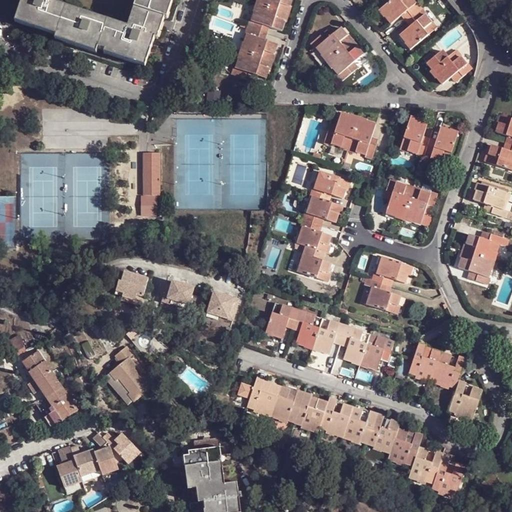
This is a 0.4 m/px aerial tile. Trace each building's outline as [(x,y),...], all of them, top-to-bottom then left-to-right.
[(162,14),(134,5),(128,24),(55,0),(21,0),(16,16),(57,31),(56,34),(98,47),(98,45),(106,47),(147,61),(155,35),(162,14)] [(135,0),(134,5),(162,14),(164,14),(169,0),(135,0)] [(256,0),(256,1),(286,11),(289,3),(291,4),(292,0),(256,0)] [(419,0),(388,0),(381,6),(387,13),(385,15),(390,21),(401,12),(404,10),(409,16),(423,5),(419,0)] [(286,11),(256,1),(254,6),(250,18),(249,17),(246,24),(264,30),(266,23),(270,25),(282,29),(286,17),(284,17),(286,11)] [(409,16),(413,21),(410,23),(399,32),(406,40),(408,38),(413,44),(436,26),(432,21),(433,20),(426,10),(427,9),(423,5),(409,16)] [(387,13),(381,6),(378,8),(384,16),(385,15),(387,13)] [(162,14),(155,35),(158,36),(165,16),(164,14),(162,14)] [(57,31),(16,16),(15,20),(56,34),(57,31)] [(244,30),(247,31),(244,40),(241,48),(271,58),(273,51),(275,52),(279,42),(266,37),(262,36),(264,30),(246,24),(244,30)] [(331,58),(353,40),(347,33),(348,33),(342,25),(333,33),(330,36),(325,30),(313,41),(317,45),(318,45),(324,52),(326,51),(331,58)] [(98,47),(56,34),(54,37),(97,50),(98,47)] [(408,38),(406,40),(405,40),(410,47),(413,44),(408,38)] [(353,40),(331,58),(335,64),(334,65),(344,76),(356,66),(352,61),(354,59),(364,51),(358,44),(357,45),(353,40)] [(147,61),(106,47),(104,51),(146,64),(147,61)] [(271,58),(241,48),(239,55),(235,65),(233,65),(231,72),(248,78),(251,71),(255,73),(267,77),(270,66),(268,65),(271,58)] [(461,58),(463,57),(464,56),(458,48),(455,51),(461,58)] [(430,61),(435,67),(441,74),(439,76),(445,83),(454,75),(457,73),(461,76),(473,66),(469,62),(468,63),(463,57),(461,58),(455,51),(448,56),(443,50),(430,61)] [(441,74),(435,67),(432,70),(438,77),(439,76),(441,74)] [(351,145),(360,119),(352,117),(353,115),(342,111),(339,122),(337,126),(331,124),(325,139),(332,142),(333,141),(343,144),(344,143),(351,145)] [(511,138),(511,143),(511,117),(506,115),(504,124),(501,123),(498,132),(510,136),(511,136),(511,138)] [(424,158),(430,140),(423,138),(424,134),(429,121),(419,118),(419,119),(411,116),(401,147),(408,149),(408,151),(418,154),(418,156),(424,158)] [(360,119),(351,145),(357,148),(357,149),(367,153),(373,156),(378,140),(372,138),(373,134),(377,123),(367,120),(366,122),(360,119)] [(430,140),(424,158),(430,160),(431,159),(442,162),(443,160),(449,162),(458,133),(452,130),(452,129),(442,125),(437,139),(436,142),(430,140)] [(511,143),(508,150),(505,149),(494,145),(492,152),(494,152),(490,163),(511,170),(511,143)] [(162,152),(149,152),(149,195),(162,194),(162,152)] [(308,185),(307,190),(320,195),(323,190),(328,191),(338,195),(340,186),(343,177),(315,168),(309,185),(308,185)] [(405,216),(414,191),(406,188),(407,186),(397,183),(397,181),(390,178),(385,193),(392,196),(391,200),(387,212),(397,216),(397,213),(405,216)] [(487,212),(507,219),(509,212),(506,211),(510,202),(507,201),(510,192),(484,184),(481,193),(478,192),(475,200),(486,204),(490,206),(487,212)] [(320,195),(307,190),(306,192),(312,194),(306,211),(304,210),(303,216),(317,220),(318,215),(324,217),(334,220),(337,210),(340,201),(326,197),(320,195)] [(414,191),(405,216),(412,218),(411,220),(420,223),(425,210),(426,207),(433,209),(438,194),(431,192),(431,194),(421,191),(421,193),(414,191)] [(317,220),(303,216),(300,224),(302,225),(296,240),(325,249),(327,242),(330,235),(319,231),(314,229),(317,220)] [(314,229),(319,231),(322,222),(317,220),(314,229)] [(498,262),(501,254),(499,254),(502,244),(504,245),(505,239),(490,234),(488,240),(484,238),(474,235),(470,245),(472,246),(470,253),(498,262)] [(325,249),(296,240),(296,242),(305,245),(297,271),(323,278),(326,270),(328,262),(319,259),(322,250),(324,251),(325,249)] [(498,262),(470,253),(468,259),(466,259),(463,267),(474,271),(478,272),(475,279),(491,284),(493,277),(492,276),(494,269),(496,270),(498,262)] [(377,269),(374,277),(393,284),(396,276),(406,279),(411,264),(384,255),(379,270),(377,269)] [(150,278),(126,271),(124,281),(121,281),(118,290),(125,293),(125,296),(137,300),(139,294),(145,296),(150,278)] [(393,284),(374,277),(371,285),(374,286),(368,303),(395,312),(401,295),(391,291),(393,284)] [(197,287),(175,280),(173,286),(169,285),(164,301),(173,303),(174,299),(191,304),(197,287)] [(238,297),(214,290),(207,315),(217,317),(218,314),(232,318),(238,297)] [(143,305),(145,296),(139,294),(137,300),(125,296),(123,300),(143,305)] [(191,304),(174,299),(173,303),(190,308),(191,304)] [(294,325),(299,311),(275,303),(265,330),(274,333),(273,335),(282,338),(286,326),(287,323),(294,325)] [(299,311),(294,325),(301,327),(299,331),(295,342),(305,345),(305,343),(314,346),(323,319),(299,311)] [(323,319),(314,346),(321,348),(320,350),(329,353),(333,342),(334,338),(342,341),(346,327),(323,319)] [(346,327),(342,341),(348,343),(347,347),(343,358),(352,361),(353,359),(361,361),(370,334),(346,327)] [(370,334),(361,361),(369,364),(369,365),(378,369),(382,358),(383,355),(389,357),(393,342),(370,334)] [(24,349),(25,347),(17,336),(11,340),(21,356),(26,354),(24,349)] [(444,352),(425,346),(426,344),(418,341),(412,358),(409,370),(418,373),(426,376),(434,378),(444,352)] [(122,363),(111,373),(117,381),(120,378),(131,392),(129,394),(136,401),(155,386),(131,356),(135,353),(129,345),(116,355),(122,363)] [(24,362),(48,397),(63,387),(39,352),(24,362)] [(444,352),(434,378),(443,381),(450,383),(457,386),(460,378),(466,360),(466,357),(459,354),(458,357),(444,352)] [(281,387),(264,381),(265,379),(258,377),(248,406),(256,409),(264,411),(264,412),(271,415),(281,387)] [(482,388),(466,383),(467,381),(460,378),(457,386),(450,406),(457,409),(465,411),(465,414),(473,416),(482,388)] [(63,387),(48,397),(36,402),(52,426),(62,421),(79,410),(63,387)] [(281,387),(271,415),(281,418),(281,417),(288,419),(296,422),(306,393),(298,390),(297,392),(281,387)] [(329,403),(312,397),(312,395),(306,393),(296,422),(302,424),(302,423),(310,426),(309,428),(319,432),(321,427),(329,403)] [(354,407),(337,401),(337,400),(331,397),(329,403),(321,427),(327,429),(327,428),(335,431),(335,433),(344,436),(354,407)] [(354,407),(344,436),(352,438),(352,436),(360,439),(367,442),(377,412),(371,410),(370,412),(354,407)] [(377,412),(367,442),(374,444),(382,447),(381,448),(391,451),(399,428),(401,422),(385,417),(385,415),(377,412)] [(399,428),(391,451),(389,457),(398,460),(399,457),(407,460),(414,462),(420,447),(424,435),(415,432),(415,433),(399,428)] [(104,449),(95,452),(101,471),(103,477),(119,471),(117,465),(113,452),(116,450),(124,459),(129,464),(142,452),(123,433),(116,441),(109,433),(104,438),(100,433),(95,439),(104,449)] [(195,489),(226,484),(223,463),(221,464),(220,457),(222,456),(219,439),(195,442),(196,451),(190,452),(195,489)] [(64,464),(58,466),(65,487),(82,481),(81,478),(101,471),(95,452),(95,450),(82,454),(79,446),(71,448),(71,447),(59,451),(64,464)] [(436,481),(444,457),(445,453),(437,450),(436,452),(420,447),(414,462),(410,475),(419,477),(420,476),(428,479),(436,481)] [(116,450),(113,452),(117,465),(124,459),(116,450)] [(195,489),(190,452),(184,453),(189,490),(195,489)] [(450,461),(451,459),(444,457),(436,481),(434,486),(441,489),(449,491),(448,494),(457,497),(466,466),(450,461)] [(82,481),(65,487),(68,495),(85,489),(82,481)] [(226,484),(195,489),(189,490),(192,511),(242,511),(241,498),(236,498),(236,494),(240,494),(239,482),(226,484)]
